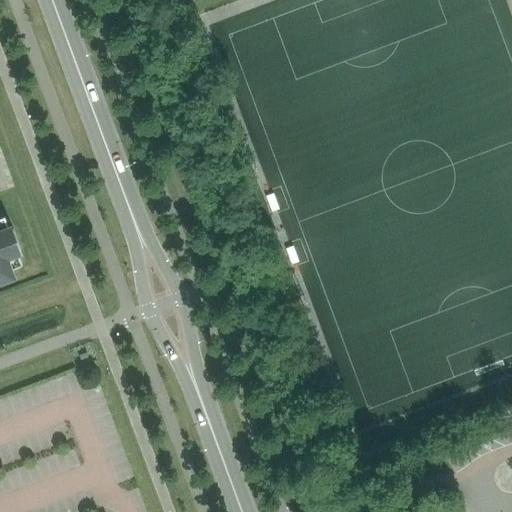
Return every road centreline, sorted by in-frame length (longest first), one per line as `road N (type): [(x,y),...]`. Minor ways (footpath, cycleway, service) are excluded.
road 1 (secondary): [(137,231),(51,0)]
road 2 (secondary): [(137,231),(147,310),(191,377)]
road 3 (secondary): [(191,377),(178,292),(137,231)]
road 4 (secondary): [(240,511),(191,377)]
